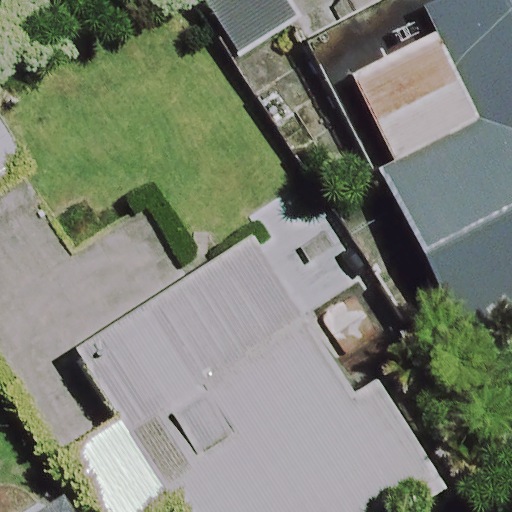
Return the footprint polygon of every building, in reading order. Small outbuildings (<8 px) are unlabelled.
[(287,16),(276,0),(197,0),(229,51),(287,16)] [(417,21),(336,71),(394,166),(370,181),(462,331),(511,300),(511,0),(425,0),(410,10),(417,21)] [(0,182),(20,170),(0,136),(0,182)] [(247,237),(184,277),(59,357),(99,419),(49,451),(87,511),(153,511),(166,504),(170,511),(385,511),(433,482),(368,380),(347,394),(247,237)] [(52,511),(41,495),(15,511),(52,511)]
